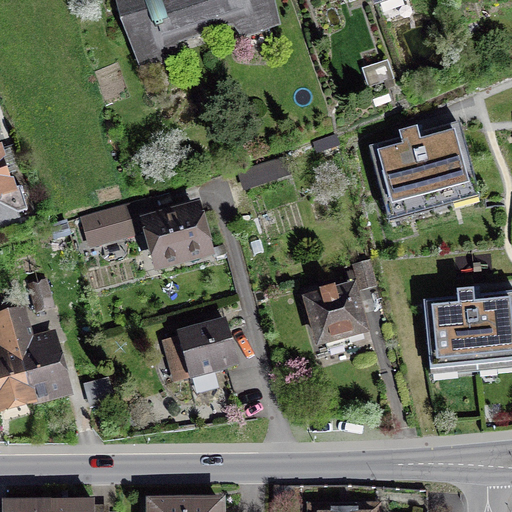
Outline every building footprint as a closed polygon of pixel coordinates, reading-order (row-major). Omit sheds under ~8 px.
[(181,48),(209,39),(195,0),(117,0),(142,73),(185,59),(181,48)] [(270,0),(195,0),(209,39),(236,30),(241,46),(282,32),(270,0)] [(368,0),(373,14),(413,0),(368,0)] [(476,186),(459,126),(424,135),(427,143),(420,145),(416,132),(400,136),(402,142),(370,151),(386,211),(412,204),(413,209),(452,199),(450,193),(476,186)] [(336,135),(241,170),(246,186),(265,179),(263,174),(272,171),(274,176),(290,171),(288,166),(323,154),(322,148),(338,142),(336,135)] [(1,148),(0,148),(0,203),(18,197),(1,148)] [(163,217),(159,199),(85,217),(93,252),(143,241),(139,222),(163,217)] [(143,241),(156,279),(216,262),(200,206),(163,217),(139,222),(143,241)] [(375,286),(369,262),(354,266),(361,290),(375,286)] [(47,285),(28,290),(36,319),(55,313),(47,285)] [(322,298),(308,302),(320,344),(325,342),(327,351),(345,346),(342,337),(364,331),(352,290),(336,295),(334,289),(320,293),(322,298)] [(458,300),(424,303),(430,365),(457,363),(457,369),(497,365),(496,359),(511,357),(511,293),(480,297),(481,305),(475,305),(473,293),(457,294),(458,300)] [(25,312),(7,317),(32,407),(72,396),(56,335),(33,342),(25,312)] [(0,415),(32,407),(7,317),(0,319),(0,415)] [(228,326),(178,338),(190,386),(240,374),(228,326)] [(220,511),(220,490),(141,491),(140,511),(220,511)] [(0,511),(47,511),(47,502),(0,502),(0,511)] [(47,502),(47,511),(93,511),(93,503),(47,502)] [(371,511),(371,503),(318,503),(317,511),(371,511)]
